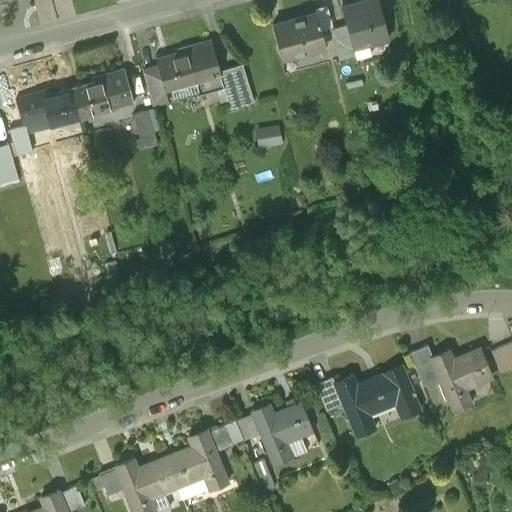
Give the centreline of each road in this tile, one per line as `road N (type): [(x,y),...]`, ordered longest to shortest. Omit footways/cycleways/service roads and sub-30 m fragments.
road 1 (residential): [(511,306),(398,319),(0,466)]
road 2 (residential): [(210,0),(0,57)]
